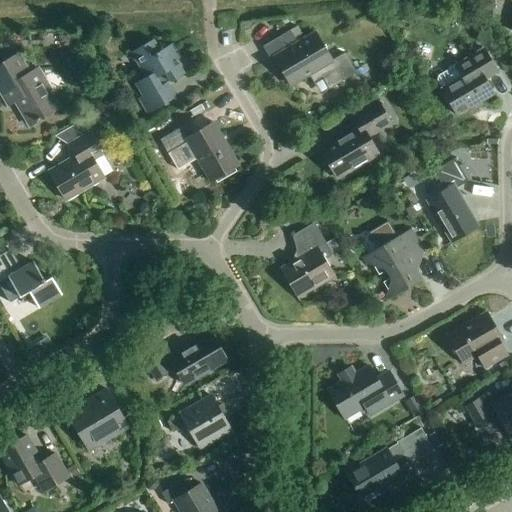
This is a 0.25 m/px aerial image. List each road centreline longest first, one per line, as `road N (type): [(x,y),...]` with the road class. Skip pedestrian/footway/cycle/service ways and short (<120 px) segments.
road 1 (residential): [(258,338),(395,333),(476,288),(504,283)]
road 2 (residential): [(211,251),(260,175),(267,141),(214,53)]
road 3 (residential): [(0,397),(107,328),(108,244)]
road 4 (residential): [(257,511),(258,338)]
road 5 (residential): [(511,131),(504,283)]
road 6 (residential): [(108,244),(47,236),(0,165)]
